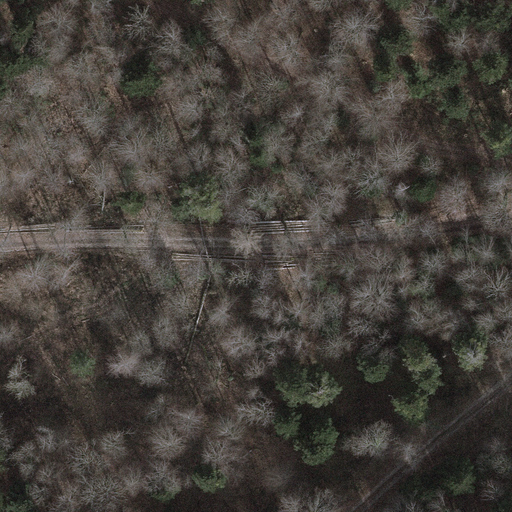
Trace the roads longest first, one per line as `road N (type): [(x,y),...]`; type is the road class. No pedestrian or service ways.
road 1 (track): [(0,242),(382,234),(473,214),(511,224)]
road 2 (track): [(511,152),(434,149),(169,0)]
road 3 (track): [(511,371),(352,511)]
